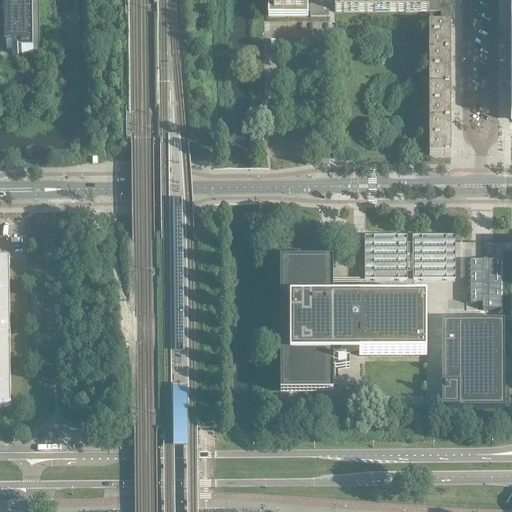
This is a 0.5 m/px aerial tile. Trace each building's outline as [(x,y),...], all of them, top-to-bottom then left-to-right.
[(40,55),(38,0),(17,0),(15,1),(8,1),(8,11),(6,11),(6,50),(12,50),(12,56),(40,55)] [(307,6),(307,0),(268,0),(268,18),(307,18),(307,13),(310,13),(310,6),(307,6)] [(366,13),(366,0),(334,0),(335,13),(366,13)] [(397,13),(397,0),(366,0),(366,13),(397,13)] [(429,13),(428,0),(397,0),(397,13),(429,13)] [(450,55),(450,41),(451,41),(451,35),(450,35),(450,28),(441,28),(429,28),(429,55),(450,55)] [(451,75),(451,70),(450,70),(450,55),(429,55),(429,89),(450,89),(450,75),(451,75)] [(451,109),(451,104),(450,104),(450,89),(429,89),(429,124),(450,124),(450,109),(451,109)] [(451,143),(451,138),(450,138),(450,124),(429,124),(429,158),(450,158),(450,143),(451,143)] [(365,238),(365,279),(406,279),(406,276),(413,276),(413,279),(454,279),(455,242),(454,238),(413,238),(413,240),(413,241),(410,241),(406,242),(406,240),(406,238),(365,238)] [(0,262),(0,406),(11,407),(11,263),(10,263),(0,262)] [(426,357),(426,322),(426,300),(358,300),(327,300),(327,281),(333,281),(333,262),(280,262),(280,279),(281,345),(280,354),(273,354),(273,369),(267,369),(261,369),(261,398),(267,398),(279,398),(279,384),(280,384),(280,395),(333,395),(333,357),(364,357),(426,357)] [(504,345),(504,321),(481,321),(447,322),(442,322),(442,330),(442,410),(504,410),(504,393),(504,352),(504,345)] [(384,392),(378,392),(378,410),(426,410),(426,379),(384,380),(384,392)]
